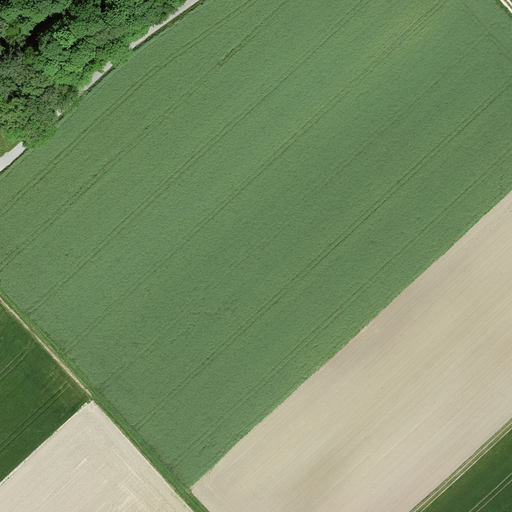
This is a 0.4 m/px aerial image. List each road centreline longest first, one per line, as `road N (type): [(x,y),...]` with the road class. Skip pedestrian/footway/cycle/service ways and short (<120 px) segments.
road 1 (track): [(505,0),(511,7),(511,424),(417,511)]
road 2 (track): [(0,164),(139,40),(197,0)]
